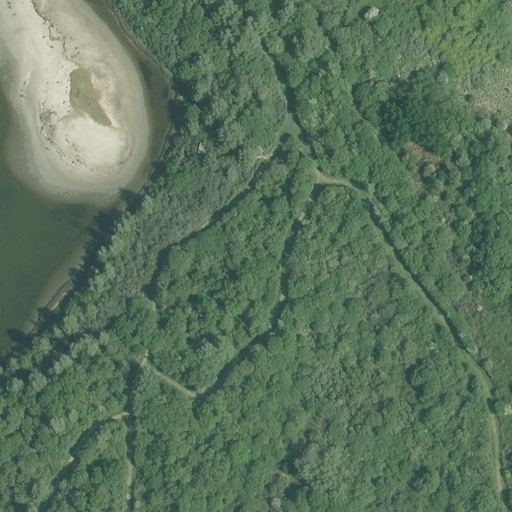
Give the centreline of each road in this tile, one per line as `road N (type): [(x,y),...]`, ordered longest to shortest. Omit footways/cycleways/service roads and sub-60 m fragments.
road 1 (track): [(508,511),(480,375),(375,227),(360,180),(318,178)]
road 2 (track): [(318,178),(288,241),(273,325),(216,387),(207,396),(186,394),(144,363)]
road 3 (track): [(293,122),(243,193),(178,239),(158,264),(148,288),(144,363)]
road 4 (track): [(293,122),(252,28),(224,0)]
road 5 (track): [(129,417),(100,422),(82,441),(40,511)]
